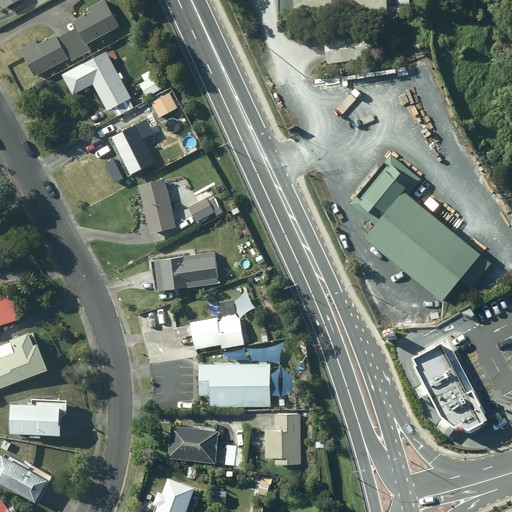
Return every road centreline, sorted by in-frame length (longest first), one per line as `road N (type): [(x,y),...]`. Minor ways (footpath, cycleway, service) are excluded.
road 1 (primary): [(343,393),(306,281),(177,0)]
road 2 (residential): [(99,511),(118,427),(113,353),(93,296),(0,123)]
road 3 (primary): [(200,0),(369,371)]
road 4 (primary): [(369,371),(434,458),(500,474)]
road 5 (primary): [(369,371),(403,491)]
road 6 (primary): [(375,511),(343,393)]
